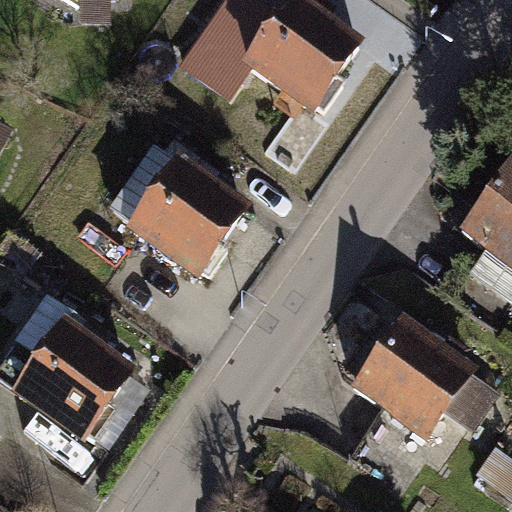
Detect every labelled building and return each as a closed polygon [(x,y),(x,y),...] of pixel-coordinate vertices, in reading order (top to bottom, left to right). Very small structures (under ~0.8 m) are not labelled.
[(59,0),(85,15),(85,24),(108,24),(107,0),(59,0)] [(250,70),(314,115),(317,112),(324,117),(344,89),(337,83),(360,51),(327,28),(335,17),(318,5),(310,16),(295,6),(250,70)] [(135,234),(200,280),(202,276),(209,281),(229,253),(221,248),(245,215),(211,191),(219,181),(203,169),(195,180),(180,170),(177,174),(156,159),(116,216),(137,230),(135,234)] [(511,173),(467,237),(488,251),(452,304),(501,338),(511,322),(511,173)] [(0,374),(0,385),(85,444),(88,440),(95,445),(114,417),(107,412),(130,379),(95,355),(102,344),(48,306),(0,374)] [(427,441),(445,416),(474,436),(500,398),(470,378),(472,376),(458,367),(466,356),(452,345),(444,357),(404,329),(360,394),(384,411),(350,459),(399,493),(433,444),(427,441)] [(511,473),(492,460),(480,478),(511,499),(511,473)]
